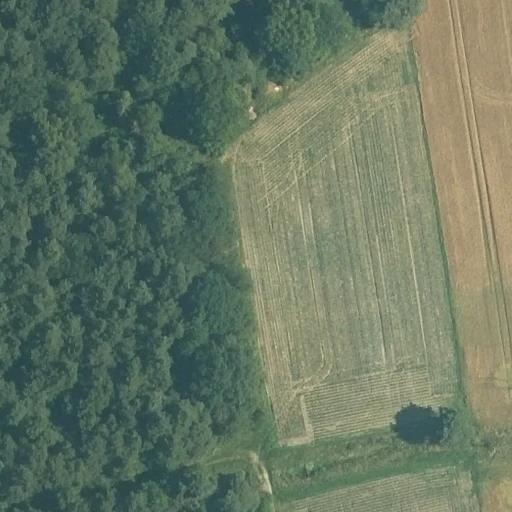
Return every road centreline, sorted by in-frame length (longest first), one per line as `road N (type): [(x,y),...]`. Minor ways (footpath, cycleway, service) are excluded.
road 1 (track): [(135,0),(137,74),(83,278),(112,485)]
road 2 (track): [(266,511),(259,460),(10,511)]
